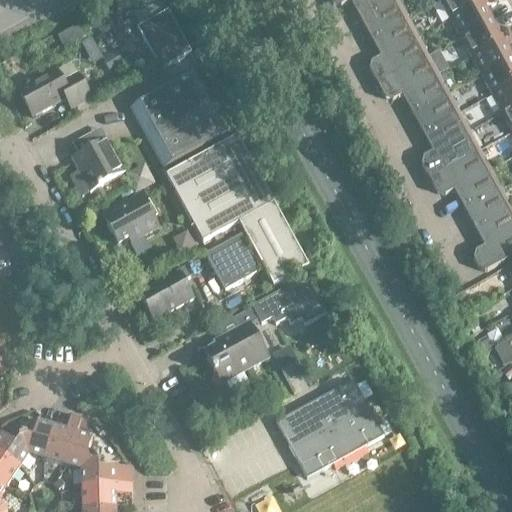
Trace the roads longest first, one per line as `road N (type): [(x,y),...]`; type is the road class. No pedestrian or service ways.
road 1 (residential): [(309,0),(464,291)]
road 2 (residential): [(124,353),(40,190),(16,172),(0,172)]
road 3 (residential): [(179,511),(180,457),(124,353)]
road 4 (residential): [(0,422),(48,384),(124,353)]
